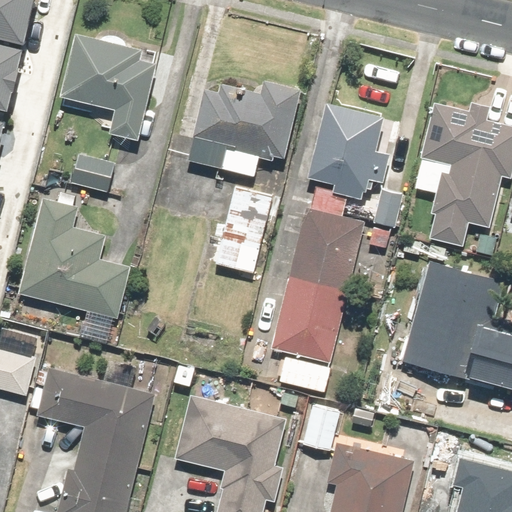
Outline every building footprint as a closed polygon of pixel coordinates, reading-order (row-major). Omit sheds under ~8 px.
[(0,0),(0,32),(27,39),(35,0),(0,0)] [(0,37),(0,98),(11,101),(17,79),(20,80),(25,60),(22,60),(26,45),(0,37)] [(135,50),(70,38),(59,102),(110,111),(104,139),(137,145),(152,66),(133,62),(135,50)] [(279,165),(295,91),(258,83),(255,94),(215,86),(214,94),(201,91),(186,165),(248,178),(252,160),(279,165)] [(465,111),(430,104),(418,158),(448,164),(446,175),(439,173),(425,239),(460,247),(465,223),(486,228),(496,179),(507,181),(511,154),(511,128),(481,122),(484,109),(466,105),(465,111)] [(328,197),(344,201),(359,204),(364,183),(376,186),(382,158),(370,155),(378,119),(324,106),(306,183),(330,188),(328,197)] [(115,165),(77,155),(69,185),(107,195),(115,165)] [(265,195),(230,188),(215,266),(250,273),(265,195)] [(399,195),(379,191),(371,225),(392,230),(399,195)] [(344,201),(328,197),(313,193),(309,210),(303,209),(271,349),(284,352),(277,384),(323,394),(362,223),(340,217),(344,201)] [(75,209),(39,200),(15,293),(116,318),(129,265),(94,256),(99,236),(83,231),(85,224),(72,221),(75,209)] [(490,276),(430,261),(404,366),(511,391),(511,326),(480,319),(490,276)] [(0,392),(23,398),(35,348),(0,340),(0,392)] [(83,428),(71,472),(64,470),(53,511),(119,511),(149,396),(51,371),(39,417),(83,428)] [(216,511),(255,511),(260,495),(275,498),(282,472),(267,468),(279,419),(185,397),(169,462),(226,476),(216,511)] [(338,413),(311,406),(301,449),(327,455),(338,413)] [(333,487),(326,511),(397,511),(410,461),(335,443),(324,485),(333,487)] [(511,511),(511,471),(464,460),(458,485),(470,487),(464,511),(511,511)]
